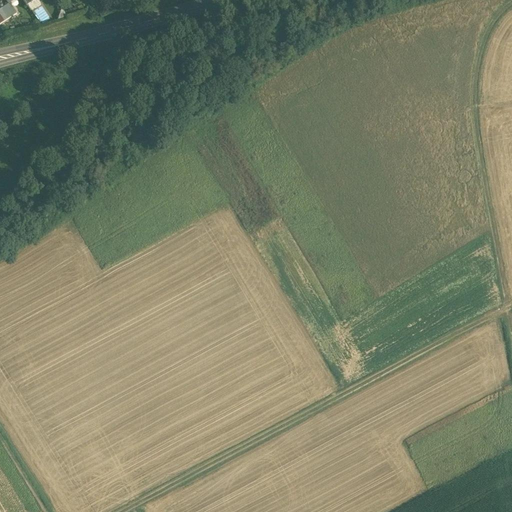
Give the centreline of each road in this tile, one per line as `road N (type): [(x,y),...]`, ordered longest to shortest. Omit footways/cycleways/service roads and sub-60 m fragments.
road 1 (track): [(417,0),(320,37),(231,91),(0,258)]
road 2 (track): [(511,307),(122,511)]
road 3 (track): [(511,6),(483,47),(475,119),(511,323)]
road 4 (secondary): [(213,0),(0,59)]
road 5 (track): [(0,153),(105,50),(109,29)]
